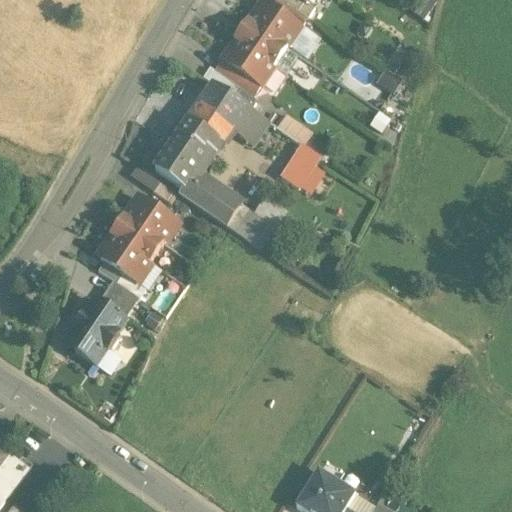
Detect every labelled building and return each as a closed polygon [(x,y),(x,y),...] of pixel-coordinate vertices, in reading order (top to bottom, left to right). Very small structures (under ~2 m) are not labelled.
[(308,8),(295,0),(279,0),(278,2),(308,23),(315,13),(308,8)] [(313,0),(295,0),(308,8),(313,0)] [(308,23),(278,2),(271,12),(301,33),(308,23)] [(271,12),(264,8),(256,20),(252,18),(247,25),(287,53),(288,52),(301,33),(271,12)] [(287,53),(247,25),(234,45),(274,72),(287,53)] [(274,72),(234,45),(229,52),(232,54),(224,67),(227,70),(261,92),(274,72)] [(287,53),(274,72),(286,80),(299,61),(287,53)] [(261,92),(227,70),(221,79),(239,92),(254,102),(261,92)] [(221,79),(210,72),(203,82),(213,89),(233,102),(239,92),(221,79)] [(233,102),(213,89),(189,126),(218,146),(218,147),(224,151),(233,138),(250,114),(233,102)] [(250,114),(233,138),(252,151),(269,127),(250,114)] [(311,139),(286,122),(277,133),(303,151),(311,139)] [(218,146),(189,126),(155,175),(184,195),(185,195),(195,180),(218,147),(218,146)] [(275,192),(274,192),(292,204),(319,163),(301,151),(275,192)] [(240,211),(195,180),(185,195),(184,195),(180,201),(227,233),(241,213),(242,212),(240,211)] [(275,192),(261,182),(240,211),(242,212),(241,213),(254,221),(274,192),(275,192)] [(177,199),(159,187),(152,197),(170,209),(177,199)] [(177,229),(140,204),(132,216),(128,214),(123,221),(164,248),(177,229)] [(164,248),(123,221),(110,241),(150,268),(164,248)] [(150,268),(110,241),(105,248),(108,250),(100,263),(105,266),(123,279),(137,288),(150,268)] [(123,279),(105,266),(98,276),(113,286),(116,288),(123,279)] [(116,288),(113,286),(99,308),(124,325),(139,304),(116,288)] [(95,306),(86,320),(84,318),(75,331),(77,332),(68,346),(77,352),(75,356),(94,369),(106,353),(110,356),(121,342),(116,338),(124,325),(99,308),(95,306)] [(0,474),(11,461),(0,452),(0,474)] [(0,474),(0,510),(31,470),(23,464),(20,468),(11,461),(0,474)] [(347,511),(355,499),(318,476),(296,511),(347,511)]
